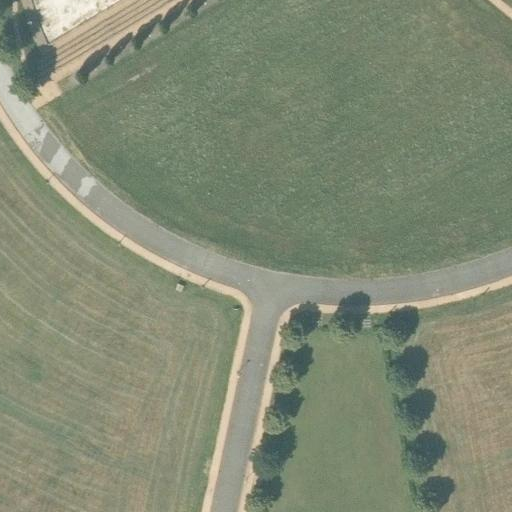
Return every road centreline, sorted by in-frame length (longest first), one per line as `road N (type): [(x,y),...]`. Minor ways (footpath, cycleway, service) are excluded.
road 1 (unclassified): [(0,87),(29,135),(132,224),(269,287)]
road 2 (unclassified): [(269,287),(379,294),(511,262)]
road 3 (unclassified): [(269,287),(223,511)]
